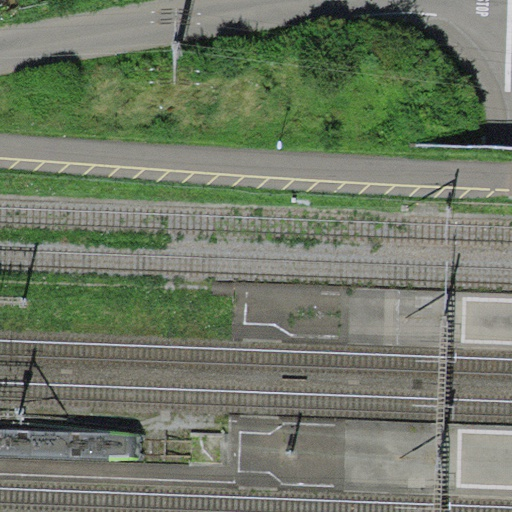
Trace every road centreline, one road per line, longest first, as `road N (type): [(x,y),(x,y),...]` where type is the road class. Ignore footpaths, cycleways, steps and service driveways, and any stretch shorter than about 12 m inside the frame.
road 1 (unclassified): [(0,145),(511,174)]
road 2 (unclassified): [(287,0),(0,51)]
